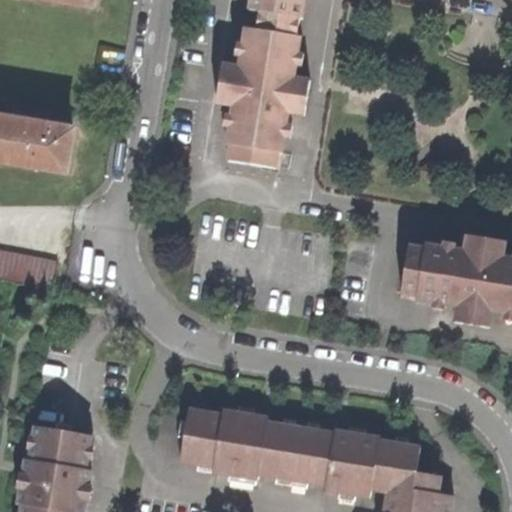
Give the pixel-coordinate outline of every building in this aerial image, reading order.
[(300,19),(302,19),(305,0),(250,0),(250,11),(259,12),(300,19)] [(297,37),(300,19),(259,12),(256,30),(297,37)] [(229,162),(280,170),(289,114),(304,116),(310,81),(294,78),(300,37),(297,37),(256,30),(246,29),(239,67),(223,65),(220,84),(216,103),(233,107),(227,145),(232,146),(229,162)] [(0,160),(64,171),(71,129),(32,123),(32,117),(21,115),(8,113),(7,118),(0,117),(0,160)] [(427,182),(440,173),(431,161),(419,169),(427,182)] [(511,258),(503,257),(506,241),(467,235),(465,251),(442,247),(426,244),(425,248),(410,246),(402,297),(458,306),(455,322),(491,328),(493,312),(511,314),(511,258)] [(0,279),(56,290),(62,262),(0,249),(0,279)] [(449,511),(453,495),(437,493),(440,475),(416,471),(420,447),(406,444),(407,438),(396,437),(395,442),(378,440),(379,437),(365,435),(365,429),(350,426),(349,432),(342,431),(334,430),(334,432),(318,430),(319,424),(308,422),(307,428),(294,426),(295,420),(284,418),(283,424),(267,421),(268,416),(259,415),(253,414),(254,408),(238,406),(237,411),(222,409),(221,414),(188,409),(186,421),(180,420),(178,436),(183,437),(179,461),(197,464),(196,470),(212,472),(212,471),(229,474),(228,480),(255,485),(256,478),(257,479),(258,474),(276,477),(275,483),(306,488),(307,482),(325,485),(324,490),(339,492),(338,499),(354,501),(355,495),(369,498),(371,490),(387,492),(383,511),(449,511)] [(28,474),(24,473),(19,504),(23,504),(21,511),(81,511),(85,490),(89,469),(84,469),(89,435),(36,426),(28,474)]
